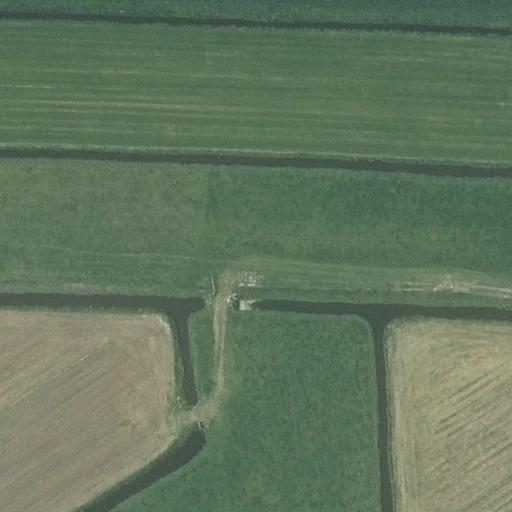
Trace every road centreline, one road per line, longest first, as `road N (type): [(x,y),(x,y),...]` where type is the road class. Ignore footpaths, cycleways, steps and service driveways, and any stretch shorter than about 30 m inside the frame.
road 1 (track): [(230,279),(511,292)]
road 2 (track): [(218,316),(230,279),(144,275)]
